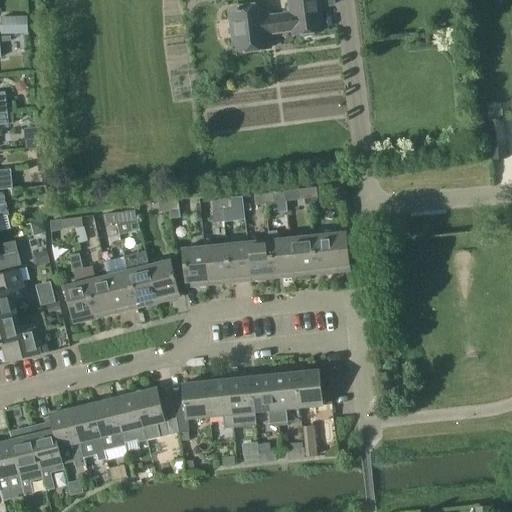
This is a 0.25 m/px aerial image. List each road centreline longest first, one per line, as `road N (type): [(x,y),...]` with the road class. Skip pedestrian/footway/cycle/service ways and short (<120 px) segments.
road 1 (residential): [(189,352),(201,313),(356,297),(358,335)]
road 2 (residential): [(0,396),(189,352)]
road 3 (residential): [(189,352),(358,335)]
road 4 (residential): [(355,207),(511,193)]
